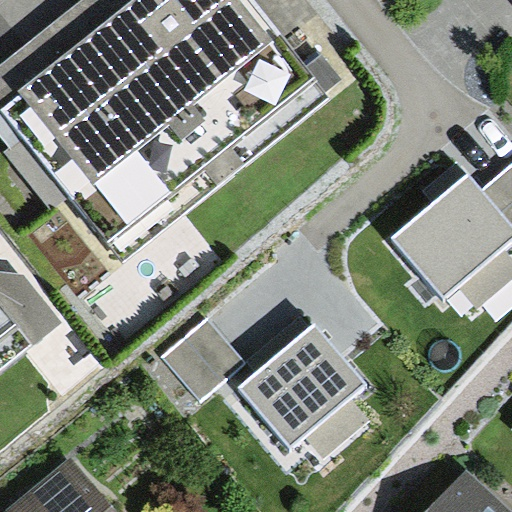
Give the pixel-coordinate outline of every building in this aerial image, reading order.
[(311,106),(227,0),(151,0),(0,117),(0,134),(100,267),(311,106)] [(511,167),(484,191),(511,224),(511,167)] [(511,224),(484,191),(468,176),(391,240),(442,300),(461,284),(479,306),(511,277),(511,256),(503,246),(511,237),(511,224)] [(0,270),(0,368),(58,322),(19,271),(0,270)] [(208,319),(164,357),(201,401),(246,363),(208,319)] [(366,384),(313,324),(242,387),(292,442),(303,432),(325,456),(369,418),(351,397),(366,384)] [(111,511),(71,462),(9,511),(111,511)] [(429,511),(511,511),(467,472),(429,511)]
